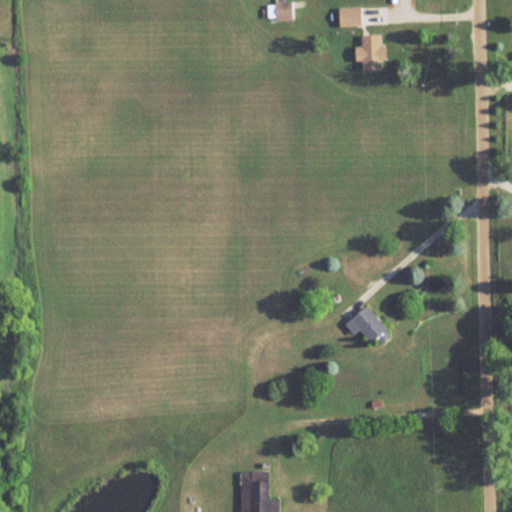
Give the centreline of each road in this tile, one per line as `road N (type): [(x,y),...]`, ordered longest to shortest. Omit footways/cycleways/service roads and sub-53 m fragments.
road 1 (residential): [(483,361),(479,0)]
road 2 (residential): [(483,361),(485,511)]
